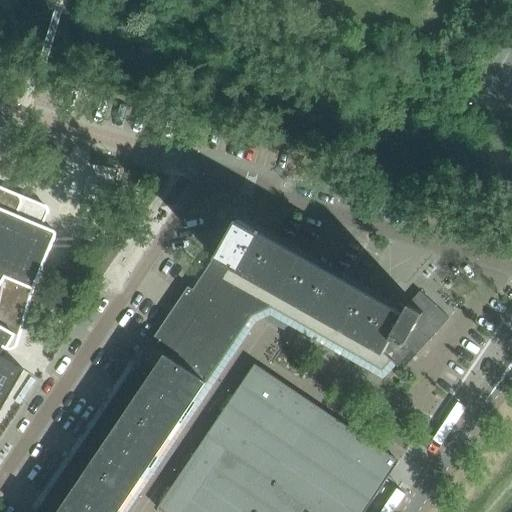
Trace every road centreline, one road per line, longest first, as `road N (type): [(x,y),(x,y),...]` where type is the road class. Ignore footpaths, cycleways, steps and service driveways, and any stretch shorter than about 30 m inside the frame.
road 1 (residential): [(0,477),(208,170)]
road 2 (residential): [(511,265),(208,170)]
road 3 (residential): [(208,170),(16,112)]
road 4 (tertiary): [(412,511),(511,365)]
